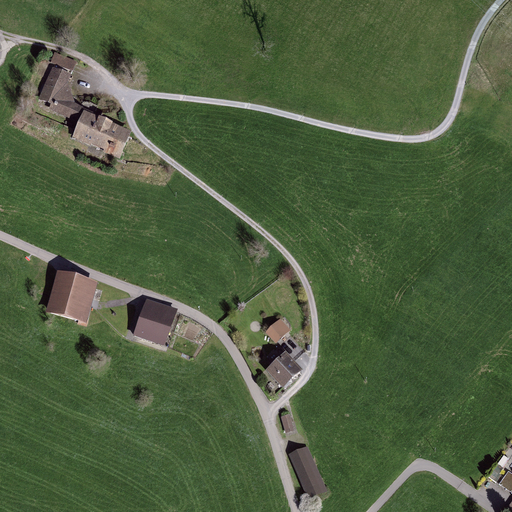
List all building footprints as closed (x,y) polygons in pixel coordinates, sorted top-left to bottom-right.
[(93,110),(78,103),(69,85),(73,75),(79,62),(55,52),(48,67),(52,68),(39,99),(53,105),(50,112),(82,126),(76,138),(124,158),(135,132),(91,113),(93,110)] [(79,321),(89,285),(60,277),(50,313),(79,321)] [(154,305),(147,303),(135,336),(150,342),(152,337),(165,342),(175,313),(160,307),(157,316),(151,313),(154,305)] [(293,328),(282,317),(269,329),(280,340),(293,328)] [(308,365),(290,346),(269,366),(286,385),(308,365)] [(293,412),(284,414),(290,435),(299,432),(293,412)] [(312,444),(292,452),(311,497),(330,489),(312,444)] [(511,471),(509,469),(498,485),(511,493),(511,471)]
